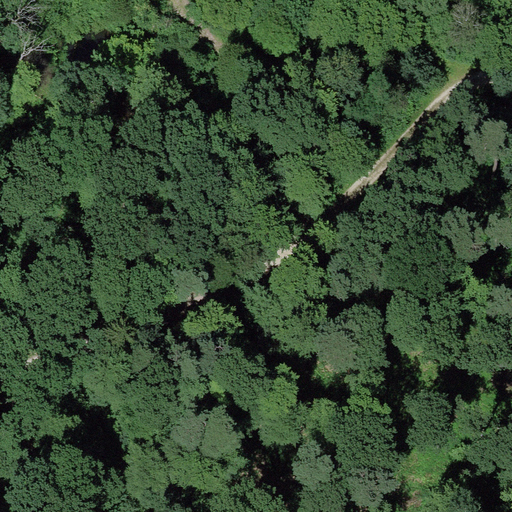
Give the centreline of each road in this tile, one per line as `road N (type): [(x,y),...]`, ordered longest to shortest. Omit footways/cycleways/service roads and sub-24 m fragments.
road 1 (track): [(0,380),(277,264),(449,91),(511,72)]
road 2 (track): [(478,81),(424,60),(307,67),(235,58),(188,20),(182,0)]
